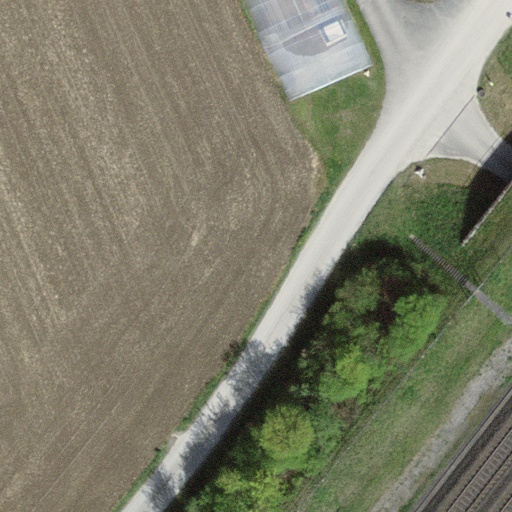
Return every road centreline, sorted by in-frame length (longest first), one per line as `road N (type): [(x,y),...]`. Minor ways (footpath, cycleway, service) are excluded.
road 1 (unclassified): [(142,511),(199,441),(424,97)]
road 2 (unclassified): [(424,97),(511,0)]
